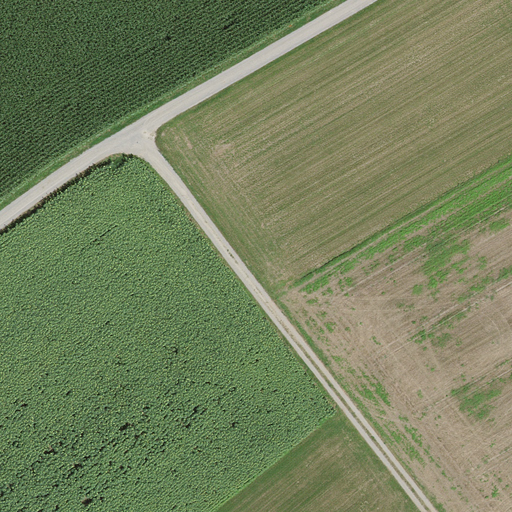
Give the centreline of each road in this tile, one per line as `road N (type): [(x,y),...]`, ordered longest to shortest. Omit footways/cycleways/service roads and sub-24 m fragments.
road 1 (track): [(126,125),(426,511)]
road 2 (track): [(0,215),(126,125),(345,0)]
